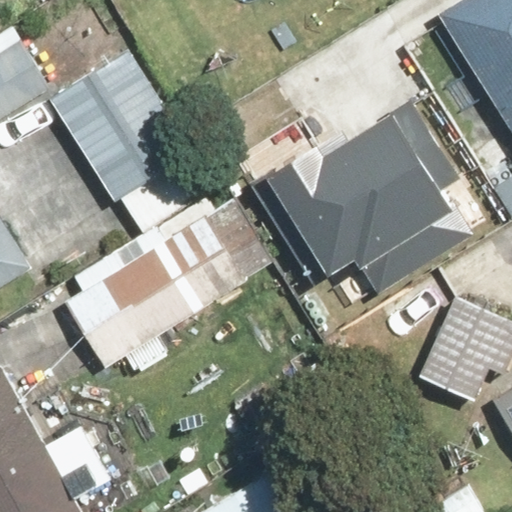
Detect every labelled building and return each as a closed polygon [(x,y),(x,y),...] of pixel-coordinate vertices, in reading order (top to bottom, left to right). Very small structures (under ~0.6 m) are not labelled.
[(511,0),(462,0),(446,11),(511,111),(511,0)] [(136,43),(57,93),(125,201),(131,197),(199,154),(204,151),(136,43)] [(319,133),(260,168),(329,282),(350,270),(361,289),(474,221),(401,99),(325,143),(319,133)] [(199,154),(131,197),(152,230),(220,188),(199,154)] [(115,364),(279,259),(240,197),(166,244),(156,229),(83,276),(90,287),(73,298),(115,364)] [(0,297),(48,269),(11,207),(0,212),(0,297)] [(511,341),(511,309),(466,289),(431,372),(488,397),(511,341)] [(96,511),(13,359),(0,365),(0,511),(96,511)] [(511,390),(499,399),(511,419),(511,390)] [(340,511),(306,452),(203,511),(340,511)]
